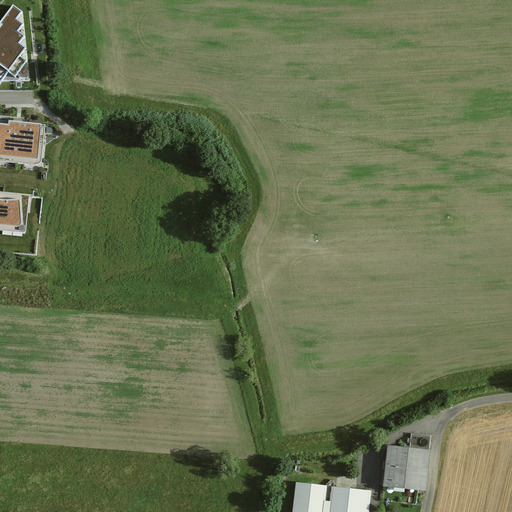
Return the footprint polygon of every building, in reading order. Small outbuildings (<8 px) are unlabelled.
[(23,27),(16,22),(22,14),(14,9),(0,27),(0,83),(8,73),(14,77),(26,62),(20,58),(26,51),(19,46),(25,39),(18,34),(23,27)] [(46,124),(0,120),(0,159),(42,163),(46,124)] [(95,175),(95,195),(110,195),(111,175),(95,175)] [(29,194),(0,191),(0,231),(25,234),(29,194)] [(427,456),(390,451),(386,487),(423,491),(427,456)] [(368,511),(371,493),(297,483),(293,511),(368,511)]
